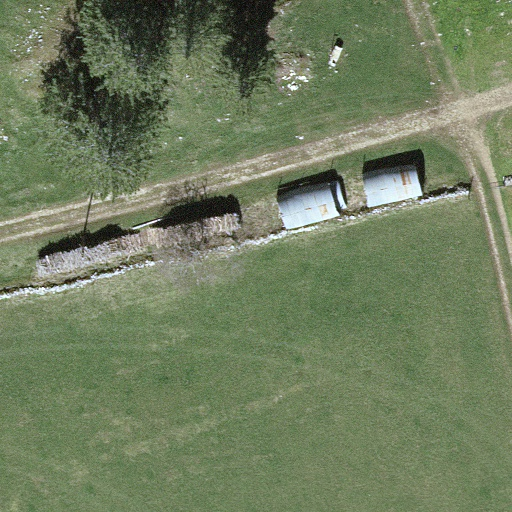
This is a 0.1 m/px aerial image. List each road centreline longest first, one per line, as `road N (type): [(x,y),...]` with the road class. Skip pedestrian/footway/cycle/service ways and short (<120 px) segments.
road 1 (track): [(462,116),(0,240)]
road 2 (track): [(511,262),(498,190),(462,116)]
road 3 (track): [(462,116),(417,0)]
